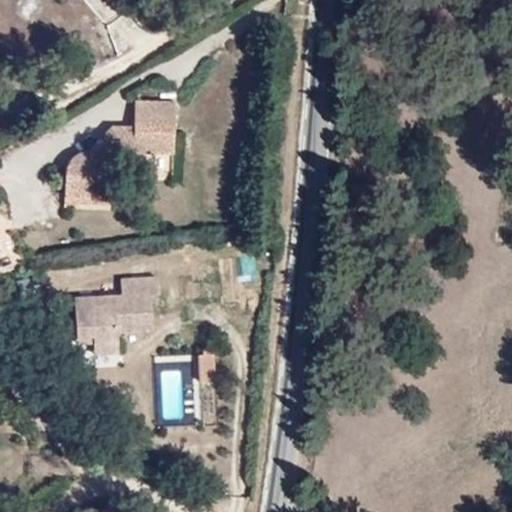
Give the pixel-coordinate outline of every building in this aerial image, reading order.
[(62,178),(98,175),(98,142),(132,122),(172,123),(173,71),(133,71),(132,92),(112,96),(81,117),(69,121),(57,130),(53,143),(55,157),(62,164),(62,178)] [(99,189),(98,175),(62,178),(64,191),(99,189)] [(93,345),(119,345),(119,333),(152,331),(150,295),(160,294),(159,278),(123,278),(124,297),(124,309),(91,310),(91,298),(76,298),(77,332),(94,332),(93,343),(93,345)] [(124,297),(91,298),(91,310),(124,309),(124,297)] [(94,332),(77,332),(77,343),(93,343),(94,332)] [(119,345),(93,345),(93,355),(119,355),(119,345)] [(214,359),(202,359),(202,379),(214,379),(214,359)]
